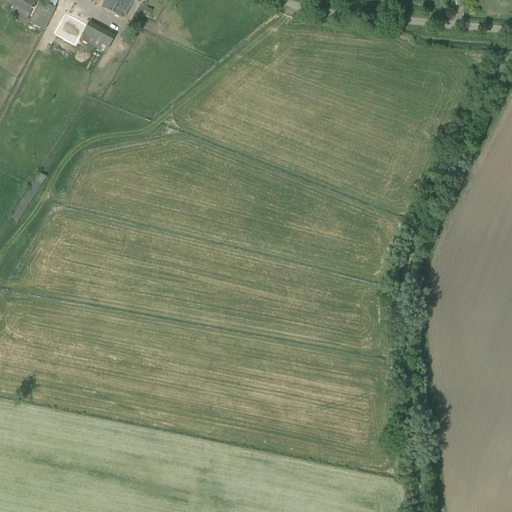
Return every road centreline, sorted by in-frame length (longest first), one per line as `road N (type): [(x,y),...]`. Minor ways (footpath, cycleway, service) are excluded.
road 1 (track): [(425,511),(403,279),(447,173),(511,53)]
road 2 (unclassified): [(511,30),(329,13),(282,0)]
